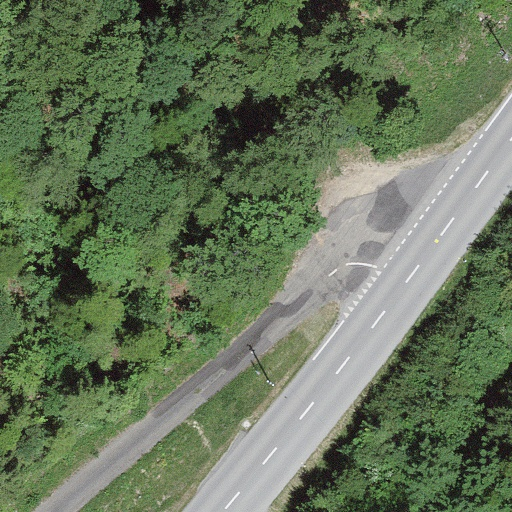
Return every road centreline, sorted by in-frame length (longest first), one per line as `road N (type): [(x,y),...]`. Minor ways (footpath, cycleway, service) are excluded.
road 1 (track): [(59,511),(349,262),(383,248),(435,243)]
road 2 (secondary): [(511,138),(232,511)]
